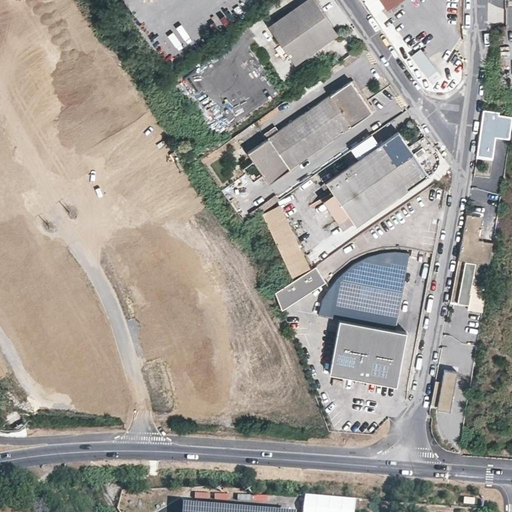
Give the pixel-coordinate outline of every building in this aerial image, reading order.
[(313,0),(305,0),(268,26),(295,65),(338,35),(313,0)] [(379,0),(388,11),(403,0),(379,0)] [(431,80),(440,72),(419,47),(410,55),(431,80)] [(344,67),(362,54),(358,49),(340,62),(344,67)] [(372,112),(351,81),(268,139),(247,153),(269,184),(372,112)] [(511,142),(511,138),(511,119),(501,117),(502,115),(486,112),(479,158),(487,159),(487,155),(495,156),(498,140),(511,142)] [(428,176),(398,132),(380,145),(360,159),(346,168),(327,182),(335,193),(330,196),(326,191),(320,195),(323,200),(325,199),(345,228),(355,221),(357,225),(376,212),(428,176)] [(360,159),(380,145),(372,134),(352,148),(360,159)] [(335,193),(327,182),(322,185),(326,191),(330,196),(335,193)] [(257,208),(260,213),(279,199),(276,194),(257,208)] [(279,206),(263,214),(275,238),(291,230),(279,206)] [(488,289),(495,245),(481,242),(485,222),(477,221),(478,217),(470,215),(453,302),(471,306),(473,294),(472,294),(474,286),(488,289)] [(291,230),(275,238),(294,274),(309,267),(291,230)] [(397,316),(409,253),(395,251),(383,253),(368,256),(352,264),(336,278),(328,289),(322,301),(397,316)] [(315,266),(275,293),(284,310),(325,281),(315,266)] [(397,316),(322,301),(318,315),(339,319),(329,374),(363,381),(396,387),(409,318),(397,316)] [(452,409),(459,373),(446,370),(444,383),(437,382),(433,405),(439,406),(452,409)] [(333,386),(342,388),(343,381),(334,379),(333,386)]
